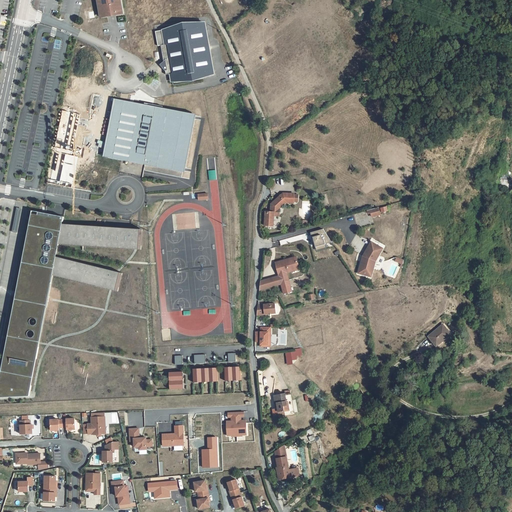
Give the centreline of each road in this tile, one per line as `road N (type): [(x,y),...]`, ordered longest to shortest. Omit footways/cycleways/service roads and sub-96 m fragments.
road 1 (unclassified): [(258,407),(252,342),(269,137),(208,0)]
road 2 (track): [(416,354),(390,373),(405,403),(464,417),(511,400)]
road 3 (residential): [(0,124),(26,0)]
